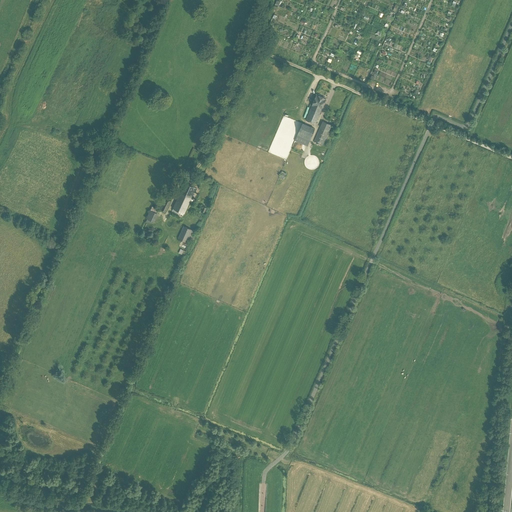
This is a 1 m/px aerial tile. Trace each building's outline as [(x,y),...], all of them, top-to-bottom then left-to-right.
[(327,98),(317,94),(306,120),(316,124),(327,98)] [(331,125),(323,121),(314,142),(323,145),(331,125)] [(302,123),(295,141),(307,146),(315,128),(302,123)] [(196,188),(185,183),(173,208),(184,213),(196,188)] [(166,212),(171,201),(164,198),(159,209),(166,212)] [(157,209),(152,206),(146,219),(154,222),(158,214),(156,213),(157,209)] [(192,230),(184,226),(178,238),(187,242),(192,230)] [(258,511),(265,511),(266,499),(267,499),(267,484),(266,483),(265,511),(258,511),(260,483),(259,483),(258,499),(259,499),(258,511)]
